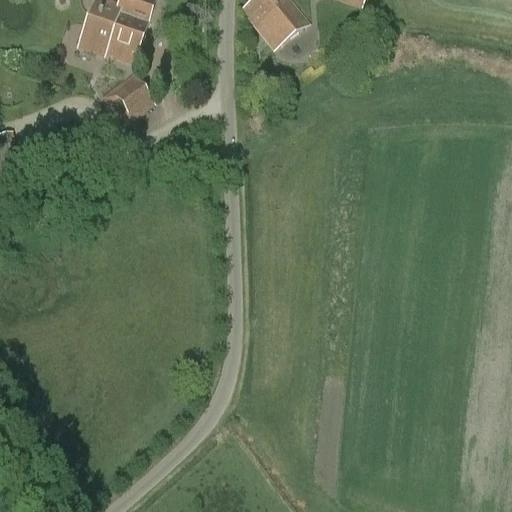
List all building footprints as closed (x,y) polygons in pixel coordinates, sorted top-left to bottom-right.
[(122,11),(105,57),(132,66),(154,5),(139,0),(120,0),(117,9),(122,11)] [(257,0),(241,13),(273,54),(308,27),(287,0),(257,0)] [(326,0),(362,12),(365,0),(326,0)] [(105,57),(122,11),(117,9),(95,2),(77,50),(104,59),(105,57)] [(134,79),(102,101),(124,130),(155,109),(134,79)] [(12,137),(0,140),(0,178),(22,173),(12,137)]
